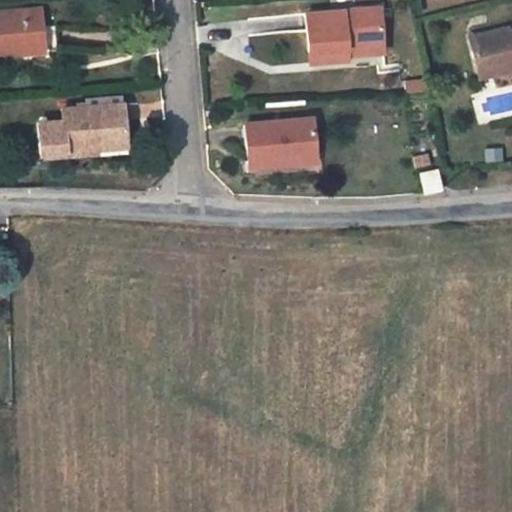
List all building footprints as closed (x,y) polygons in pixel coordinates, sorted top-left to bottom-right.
[(46,0),(0,0),(0,33),(6,33),(6,28),(31,26),(31,31),(50,29),(46,0)] [(377,0),(301,0),(302,34),(343,32),(344,20),(378,19),(377,0)] [(460,11),(465,39),(483,36),(486,51),(506,48),(503,30),(511,28),(511,0),(509,0),(511,9),(500,10),(500,6),(460,11)] [(511,47),(511,28),(503,30),(506,48),(511,47)] [(467,55),(486,51),(483,36),(465,39),(467,55)] [(129,82),(63,88),(63,100),(37,102),(39,136),(102,132),(100,123),(132,120),(129,82)] [(303,90),(237,94),(239,138),(281,136),(280,125),(305,124),(303,90)] [(431,143),(430,139),(412,141),(414,162),(434,159),(431,143)]
